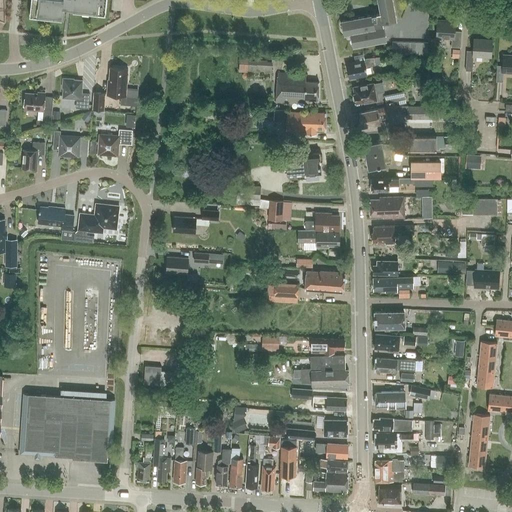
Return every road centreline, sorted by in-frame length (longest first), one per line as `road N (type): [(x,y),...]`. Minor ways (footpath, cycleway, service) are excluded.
road 1 (unclassified): [(0,70),(73,55),(171,4),(264,12),(317,1)]
road 2 (unclassified): [(121,497),(146,220),(125,182)]
road 3 (tertiary): [(360,303),(354,184),(317,1)]
road 4 (residential): [(479,306),(459,501),(495,504),(511,467)]
road 5 (tertiary): [(358,510),(121,497)]
road 6 (tertiary): [(358,510),(360,303)]
road 7 (unknown): [(466,7),(465,83),(485,143)]
road 8 (residential): [(0,200),(83,176),(125,182)]
road 9 (tertiary): [(121,497),(0,489)]
